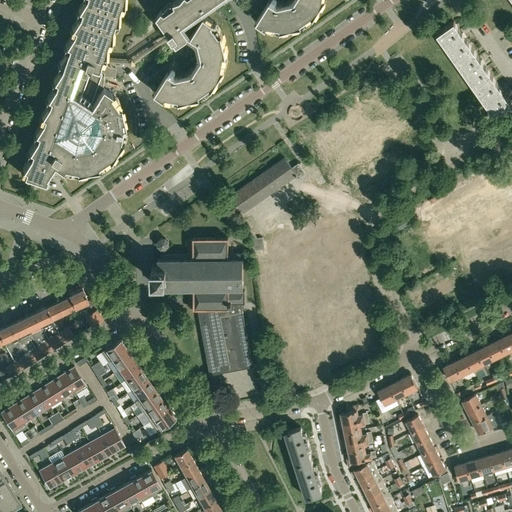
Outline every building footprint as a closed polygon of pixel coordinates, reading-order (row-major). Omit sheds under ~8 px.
[(112,27),(113,24),(114,22),(117,23),(118,9),(120,5),(123,5),(123,0),(83,0),(78,9),(81,11),(79,16),(71,27),(74,29),(73,33),(65,44),(68,46),(67,51),(59,62),(62,64),(60,69),(53,80),(56,82),(54,86),(47,97),(50,99),(48,104),(41,115),(44,117),(42,121),(35,132),(38,134),(36,139),(28,150),(32,152),(30,156),(22,167),(25,169),(23,175),(45,182),(46,182),(47,182),(48,181),(48,179),(48,178),(48,177),(46,176),(53,165),(62,170),(64,167),(76,169),(77,172),(98,168),(97,165),(108,158),(110,159),(122,141),(120,139),(122,127),(125,126),(120,105),(117,106),(112,98),(114,94),(103,87),(104,73),(109,73),(110,66),(108,66),(106,64),(105,62),(104,61),(105,61),(106,45),(107,40),(111,40),(112,27)] [(162,9),(157,15),(169,33),(174,39),(173,40),(172,41),(172,42),(173,44),(174,44),(176,44),(177,44),(187,37),(189,34),(182,24),(216,0),(294,0),(294,1),(277,5),(274,3),(275,0),(269,0),(256,21),(266,27),(268,24),(280,26),(280,30),(302,25),(301,22),(311,15),(314,16),(324,0),(176,0),(174,1),(175,4),(165,11),(162,9)] [(214,21),(207,17),(204,15),(191,36),(198,41),(202,57),(193,72),(176,76),(173,74),(176,69),(176,68),(176,67),(175,66),(174,65),(173,65),(172,66),(171,66),(168,71),(155,92),(164,98),(166,95),(178,98),(179,101),(200,96),(200,93),(210,86),(212,88),(224,69),(221,67),(224,55),(227,54),(222,33),(219,34),(212,24),(214,21)] [(473,48),(469,42),(454,21),(437,32),(456,59),(473,48)] [(492,75),(473,48),(456,59),(475,86),(492,75)] [(511,102),(508,97),(492,75),(475,86),(494,113),(511,102)] [(381,110),(375,113),(385,130),(401,121),(391,103),(381,108),(381,110)] [(414,142),(406,128),(353,158),(365,179),(398,160),(394,153),(414,142)] [(285,158),(232,195),(243,210),(244,211),(296,174),(298,177),(305,173),(299,164),(298,164),(292,168),(285,158)] [(355,169),(356,171),(358,170),(352,158),(336,166),(341,176),(355,169)] [(406,216),(405,216),(395,222),(399,229),(410,223),(406,216)] [(511,224),(487,237),(488,238),(472,245),(475,250),(472,252),(482,271),(511,256),(511,224)] [(335,315),(299,321),(305,356),(368,346),(363,313),(366,312),(353,236),(321,241),(332,310),(334,310),(335,315)] [(152,265),(152,280),(158,280),(158,287),(162,287),(162,292),(190,291),(190,300),(187,300),(187,306),(190,306),(194,306),(194,308),(201,308),(212,370),(250,362),(251,366),(253,366),(241,303),(245,303),(245,290),(241,290),(241,287),(243,287),(243,257),(241,257),(241,253),(228,253),(228,237),(193,237),(193,238),(189,238),(189,240),(186,240),(186,244),(189,244),(189,253),(165,254),(165,248),(168,245),(168,241),(165,238),(161,238),(158,241),(158,245),(161,248),(161,253),(161,258),(158,258),(158,265),(152,265)] [(157,238),(143,238),(142,253),(157,253),(157,238)] [(90,298),(88,300),(82,287),(68,293),(70,296),(75,307),(79,319),(85,315),(96,308),(96,307),(90,298)] [(64,313),(75,307),(70,296),(58,301),(64,313)] [(52,318),(64,313),(58,301),(47,306),(52,318)] [(0,326),(0,334),(3,341),(4,341),(11,355),(13,359),(14,360),(4,366),(11,376),(74,336),(68,326),(58,332),(52,318),(47,306),(46,305),(0,326)] [(92,324),(103,317),(96,308),(85,315),(92,324)] [(71,324),(72,327),(73,329),(79,325),(76,321),(71,324)] [(511,340),(509,334),(498,340),(505,352),(511,348),(511,340)] [(106,348),(105,349),(101,351),(108,362),(112,359),(128,348),(121,338),(111,344),(110,343),(105,346),(106,348)] [(498,340),(487,345),(494,358),(505,352),(498,340)] [(487,345),(476,350),(483,363),(494,358),(487,345)] [(128,348),(112,359),(119,369),(135,358),(134,357),(135,356),(132,351),(130,352),(128,348)] [(476,350),(466,356),(472,369),(483,363),(476,350)] [(5,351),(2,353),(2,354),(6,360),(8,363),(13,359),(11,355),(8,357),(5,351)] [(85,356),(76,361),(78,365),(87,360),(85,356)] [(466,356),(455,361),(461,374),(472,369),(466,356)] [(135,358),(119,369),(126,379),(141,368),(135,358)] [(450,380),(450,379),(461,374),(455,361),(444,367),(450,380)] [(61,373),(73,391),(74,393),(87,386),(74,365),(61,373)] [(141,368),(126,379),(132,388),(148,378),(146,374),(147,373),(144,368),(142,369),(141,368)] [(73,391),(61,373),(49,380),(61,399),(73,391)] [(411,374),(400,380),(406,392),(417,387),(411,374)] [(148,378),(132,388),(139,398),(155,387),(154,386),(156,385),(152,380),(151,381),(148,378)] [(61,399),(49,380),(37,388),(49,407),(61,399)] [(400,380),(389,385),(396,398),(406,392),(400,380)] [(378,391),(381,397),(384,403),(396,398),(389,385),(378,391)] [(155,387),(139,398),(135,401),(142,411),(146,408),(162,397),(155,387)] [(49,407),(37,388),(25,396),(36,414),(49,407)] [(475,393),(463,399),(468,410),(481,404),(475,393)] [(36,414),(25,396),(13,403),(24,422),(36,414)] [(162,397),(146,408),(142,411),(149,421),(153,418),(169,407),(166,403),(168,402),(164,397),(163,398),(162,397)] [(4,418),(12,430),(14,434),(27,426),(24,422),(13,403),(0,411),(1,413),(0,413),(0,414),(3,419),(4,418)] [(358,414),(357,410),(360,409),(359,404),(346,406),(346,411),(341,412),(342,418),(339,418),(340,423),(368,417),(367,411),(362,413),(363,413),(358,414)] [(468,410),(474,421),(486,415),(481,404),(468,410)] [(169,407),(153,418),(149,421),(156,431),(161,428),(162,429),(168,425),(166,424),(176,417),(169,407)] [(406,420),(412,431),(423,425),(418,414),(406,420)] [(479,432),(491,426),(492,426),(486,415),(474,421),(479,432)] [(360,424),(365,423),(365,424),(369,423),(368,417),(340,423),(340,427),(344,427),(345,432),(361,429),(360,424)] [(412,431),(418,442),(429,436),(423,425),(412,431)] [(102,434),(112,453),(125,446),(114,426),(102,434)] [(310,446),(307,438),(305,439),(301,426),(285,431),(296,464),(312,459),(308,446),(310,446)] [(362,434),(361,429),(345,432),(346,437),(343,437),(344,442),(372,436),(371,431),(367,432),(362,434)] [(89,441),(100,460),(112,453),(102,434),(89,441)] [(364,443),(369,442),(369,443),(373,442),(372,436),(344,442),(344,447),(348,446),(349,451),(365,448),(364,443)] [(418,442),(423,453),(434,447),(429,436),(418,442)] [(76,448),(87,467),(100,460),(89,441),(76,448)] [(139,442),(130,447),(132,451),(141,446),(139,442)] [(42,447),(37,450),(39,453),(42,459),(48,456),(42,447)] [(440,458),(434,447),(423,453),(419,456),(421,460),(426,458),(429,464),(440,458)] [(64,455),(75,474),(87,467),(76,448),(64,455)] [(186,448),(174,454),(181,466),(192,459),(186,448)] [(358,464),(357,460),(368,457),(372,457),(376,456),(375,450),(371,451),(371,452),(366,452),(365,448),(349,451),(350,456),(346,457),(347,462),(348,466),(358,464)] [(511,448),(501,451),(505,465),(511,463),(511,448)] [(29,455),(31,458),(39,453),(37,450),(29,455)] [(501,451),(490,455),(494,469),(505,465),(501,451)] [(51,462),(62,481),(75,474),(64,455),(51,462)] [(490,455),(478,458),(482,472),(494,469),(490,455)] [(429,464),(434,475),(445,469),(440,458),(429,464)] [(478,458),(466,462),(470,476),(482,472),(478,458)] [(181,466),(186,475),(198,469),(192,459),(181,466)] [(320,478),(318,470),(316,471),(312,459),(296,464),(306,497),(322,492),(318,479),(320,478)] [(162,460),(154,465),(160,477),(169,473),(162,460)] [(368,462),(355,469),(358,475),(356,476),(358,479),(377,469),(375,464),(373,460),(368,463),(368,462)] [(62,481),(51,462),(38,469),(45,482),(44,482),(47,488),(48,487),(49,488),(62,481)] [(454,466),(458,479),(470,476),(466,462),(454,466)] [(399,465),(402,470),(405,476),(409,474),(406,467),(404,463),(399,465)] [(140,474),(150,491),(152,495),(163,489),(151,468),(140,474)] [(186,475),(192,485),(204,479),(198,469),(186,475)] [(361,481),(364,487),(382,478),(380,474),(377,469),(358,479),(359,482),(361,481)] [(442,483),(451,479),(448,472),(439,476),(442,483)] [(0,488),(8,483),(2,473),(0,473),(0,488)] [(130,480),(139,496),(141,501),(152,495),(150,491),(140,474),(136,476),(135,474),(130,477),(131,479),(130,480)] [(365,494),(367,497),(386,487),(384,482),(382,478),(364,487),(367,493),(365,494)] [(192,485),(198,496),(209,489),(204,479),(192,485)] [(139,496),(130,480),(119,486),(129,502),(139,496)] [(0,502),(14,493),(8,483),(0,488),(0,502)] [(166,487),(168,492),(174,489),(172,484),(166,487)] [(419,497),(431,493),(428,485),(416,489),(419,497)] [(109,491),(118,508),(120,511),(121,511),(131,506),(129,502),(119,486),(115,488),(114,486),(109,489),(110,491),(109,491)] [(370,499),(373,505),(391,496),(389,492),(386,487),(367,497),(369,500),(370,499)] [(198,496),(204,506),(215,499),(209,489),(198,496)] [(111,511),(118,508),(109,491),(98,497),(106,511),(111,511)] [(8,511),(21,504),(14,493),(0,502),(0,510),(1,511),(8,511)] [(88,503),(92,511),(106,511),(98,497),(97,498),(96,496),(91,499),(92,501),(88,503)] [(375,511),(374,511),(381,511),(395,505),(393,500),(391,496),(373,505),(376,511),(375,511)] [(204,506),(206,511),(215,511),(221,509),(215,499),(204,506)] [(77,509),(78,511),(92,511),(88,503),(77,509)]
